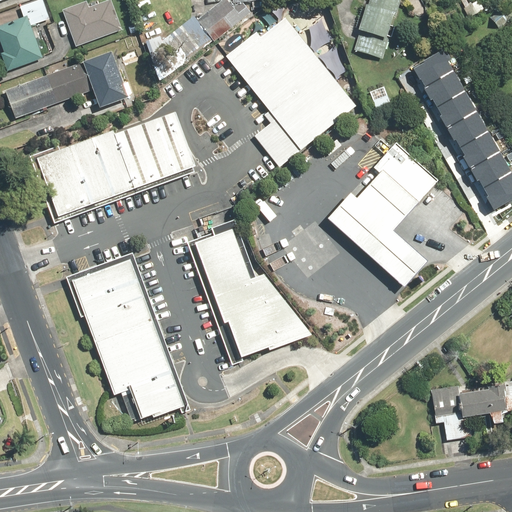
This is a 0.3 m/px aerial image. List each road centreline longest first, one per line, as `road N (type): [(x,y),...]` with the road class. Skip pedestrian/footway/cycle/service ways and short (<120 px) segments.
road 1 (secondary): [(11,293),(89,439),(128,471)]
road 2 (secondary): [(68,483),(11,293)]
road 3 (secondary): [(249,501),(138,481),(68,483)]
road 4 (secondary): [(387,351),(511,251)]
road 5 (secondary): [(257,436),(387,351)]
road 6 (secondary): [(387,351),(302,459)]
road 7 (tertiary): [(416,492),(338,508),(312,507),(294,495)]
road 8 (secondary): [(128,471),(245,442)]
